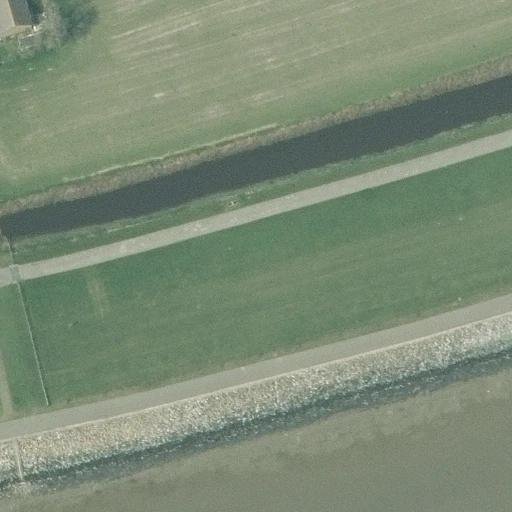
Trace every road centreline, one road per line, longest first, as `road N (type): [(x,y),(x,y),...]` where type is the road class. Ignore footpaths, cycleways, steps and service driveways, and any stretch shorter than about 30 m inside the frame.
road 1 (unclassified): [(0,283),(228,229),(511,146)]
road 2 (unclassified): [(0,455),(511,318)]
